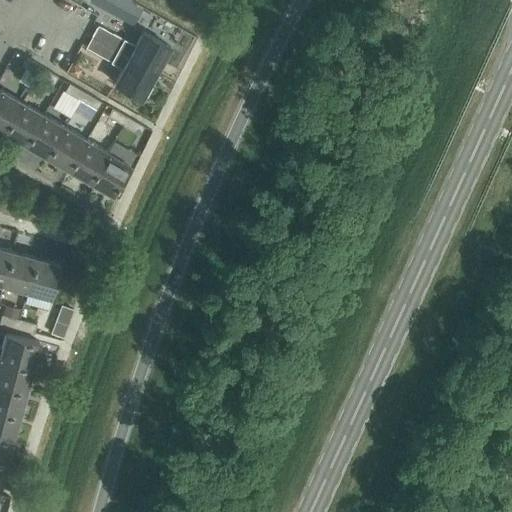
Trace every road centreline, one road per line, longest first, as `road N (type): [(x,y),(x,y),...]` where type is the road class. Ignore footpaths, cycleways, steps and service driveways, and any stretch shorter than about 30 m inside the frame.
road 1 (primary): [(301,0),(179,265),(100,511)]
road 2 (primary): [(310,511),(511,69)]
